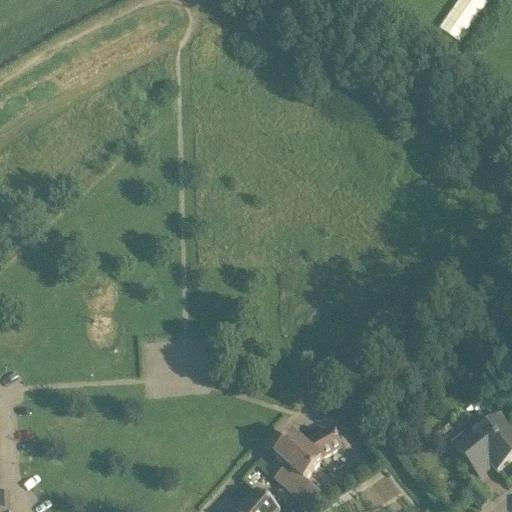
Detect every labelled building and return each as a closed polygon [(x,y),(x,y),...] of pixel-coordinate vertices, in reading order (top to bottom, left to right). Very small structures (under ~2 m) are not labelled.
[(479,0),(461,0),(439,32),(459,46),(488,5),(479,0)] [(511,435),(499,420),(471,443),(466,437),(453,448),(479,479),(492,468),(497,474),(511,461),(511,435)] [(301,500),(310,489),(304,484),(321,465),(319,463),(341,450),(332,433),(303,449),(291,439),(274,459),(286,469),(278,479),(301,500)] [(492,501),(476,486),(465,497),(481,511),(492,501)] [(276,511),(256,495),(241,511),(276,511)] [(0,511),(8,511),(8,498),(0,498),(0,511)] [(301,511),(304,509),(296,502),(287,511),(301,511)]
